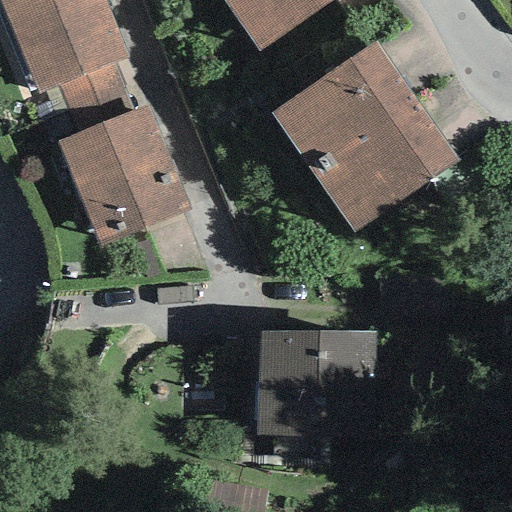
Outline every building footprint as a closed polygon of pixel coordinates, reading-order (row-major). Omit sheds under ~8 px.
[(103,0),(0,0),(0,2),(37,94),(58,86),(114,64),(127,59),(103,0)] [(333,0),(221,0),(259,52),(333,0)] [(415,100),(375,42),(271,114),(312,172),(415,100)] [(133,112),(114,64),(58,86),(77,134),(133,112)] [(458,162),(415,100),(312,172),(355,234),(458,162)] [(190,211),(148,106),(133,112),(77,134),(56,143),(98,248),(190,211)] [(373,332),(256,333),(256,435),(373,435),(373,332)]
